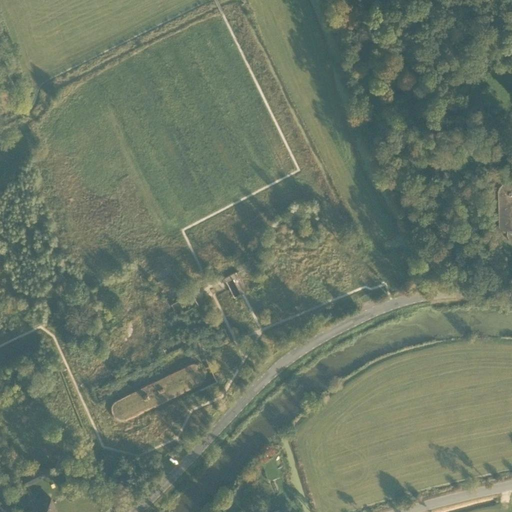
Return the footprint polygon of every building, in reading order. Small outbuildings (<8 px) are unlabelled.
[(511,243),(511,176),(506,176),(501,179),(496,184),(494,189),(495,229),(502,229),(502,230),(504,232),(505,232),(506,235),(506,237),(507,239),(509,241),(511,243)] [(142,293),(146,300),(158,293),(154,286),(142,293)] [(178,316),(200,304),(193,292),(171,304),(175,310),(164,316),(165,319),(174,314),(175,316),(177,314),(178,316)] [(114,432),(218,382),(203,351),(230,338),(224,327),(93,391),(114,432)] [(163,348),(166,354),(189,343),(184,333),(180,335),(181,339),(163,348)] [(264,461),(272,482),(283,478),(275,457),(264,461)] [(18,478),(23,487),(58,470),(54,461),(18,478)] [(34,511),(37,511),(27,488),(20,491),(28,511),(34,511)] [(38,505),(41,511),(57,511),(50,497),(42,500),(43,502),(38,505)]
